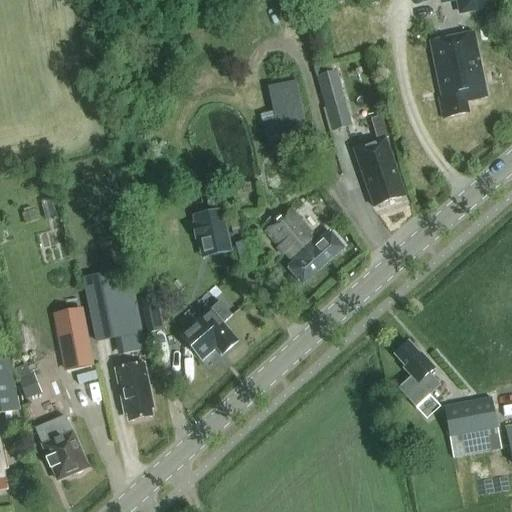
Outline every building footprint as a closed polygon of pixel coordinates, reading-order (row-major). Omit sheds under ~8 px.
[(455,0),(456,2),(459,16),(489,10),(488,3),(492,2),(491,0),(455,0)] [(438,98),(443,119),(469,114),(466,103),(487,99),(474,33),(430,42),(441,97),(438,98)] [(345,104),(336,72),(317,77),(326,110),(345,104)] [(298,82),(268,88),(279,140),(309,134),(298,82)] [(405,198),(385,140),(353,151),(373,209),(375,209),(379,211),(386,209),(387,204),(405,198)] [(292,210),(278,222),(273,217),(264,225),(269,230),(265,233),(285,257),(286,256),(292,263),(286,269),(302,286),(344,250),(328,233),(318,241),(292,210)] [(221,211),(193,216),(195,224),(192,225),(195,239),(198,238),(202,259),(230,254),(221,211)] [(130,286),(101,292),(111,339),(140,333),(130,286)] [(220,305),(211,313),(181,338),(202,362),(216,350),(222,356),(237,343),(221,325),(231,317),(220,305)] [(64,346),(88,341),(81,310),(58,314),(64,346)] [(398,389),(415,409),(440,386),(430,374),(434,370),(425,360),(423,361),(408,344),(395,356),(405,368),(404,370),(411,378),(398,389)] [(13,384),(8,360),(0,361),(0,415),(21,412),(15,383),(13,384)] [(148,412),(153,411),(144,369),(115,375),(124,416),(130,415),(132,423),(149,419),(148,412)] [(490,398),(443,407),(453,460),(500,451),(490,398)] [(87,468),(72,434),(65,417),(35,430),(48,459),(46,460),(51,470),(52,470),(57,481),(73,474),(78,475),(81,473),(84,470),(87,468)]
